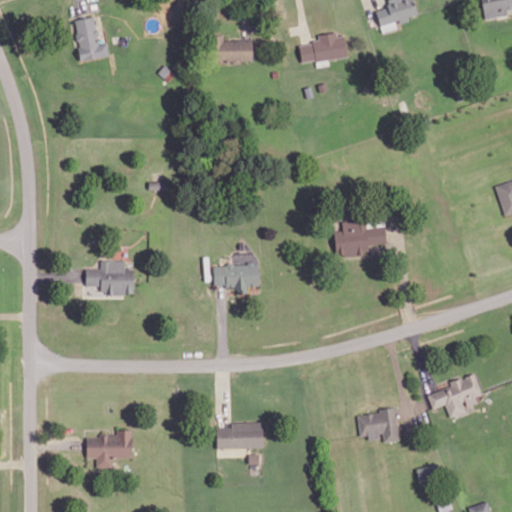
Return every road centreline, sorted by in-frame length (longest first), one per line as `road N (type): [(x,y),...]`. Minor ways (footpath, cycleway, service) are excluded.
road 1 (residential): [(30,360),(263,360),(387,334),(511,293)]
road 2 (residential): [(0,55),(30,160),(30,511)]
